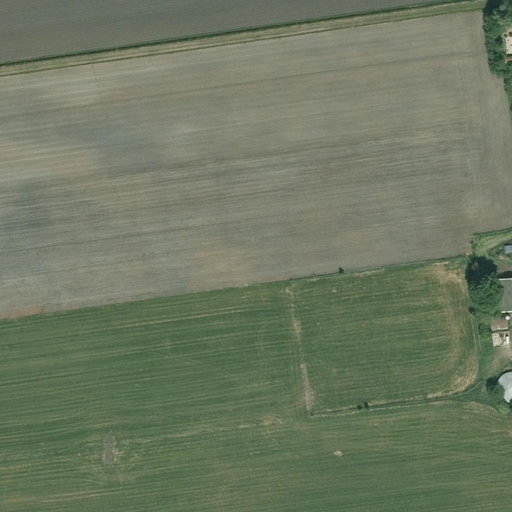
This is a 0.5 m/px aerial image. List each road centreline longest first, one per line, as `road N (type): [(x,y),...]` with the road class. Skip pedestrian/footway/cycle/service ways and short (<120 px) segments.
road 1 (track): [(511,2),(0,74)]
road 2 (track): [(487,383),(463,400),(0,463)]
